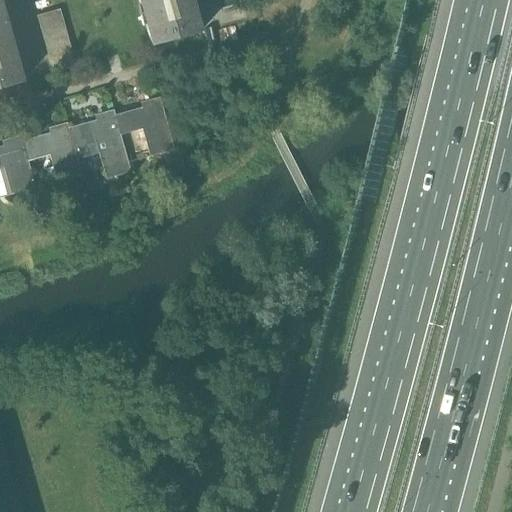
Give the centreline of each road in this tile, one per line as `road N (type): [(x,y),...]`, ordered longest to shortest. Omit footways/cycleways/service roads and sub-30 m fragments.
road 1 (motorway): [(483,0),(350,511)]
road 2 (motorway): [(426,511),(511,177)]
